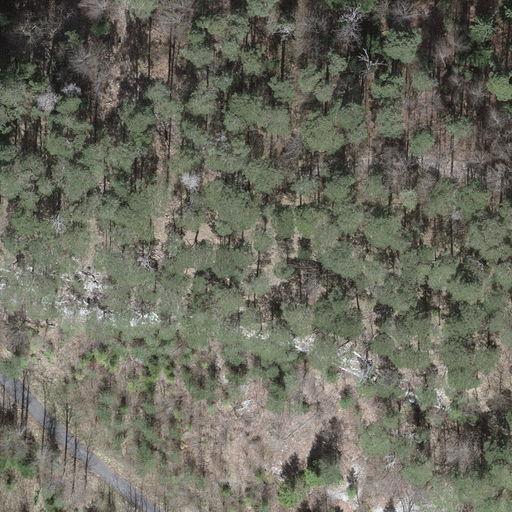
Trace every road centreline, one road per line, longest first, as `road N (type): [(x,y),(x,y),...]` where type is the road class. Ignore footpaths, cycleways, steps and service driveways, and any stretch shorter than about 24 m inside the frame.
road 1 (track): [(511,184),(426,162),(269,177),(218,167),(139,82),(130,0)]
road 2 (track): [(0,374),(150,511)]
